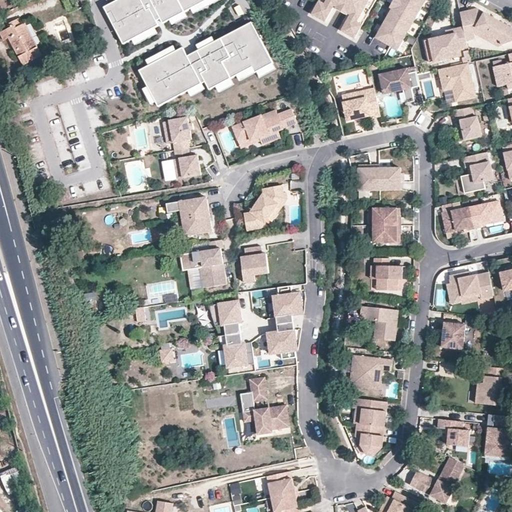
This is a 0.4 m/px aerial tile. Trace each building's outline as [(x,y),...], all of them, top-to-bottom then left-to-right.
[(119,0),(104,9),(123,45),(133,40),(155,29),(159,26),(157,22),(161,19),(163,24),(170,20),(185,12),(192,9),(207,0),(119,0)] [(207,0),(192,9),(195,14),(220,0),(207,0)] [(319,0),(312,14),(326,21),(334,6),(350,15),(342,31),(354,38),(376,0),(319,0)] [(376,38),(398,50),(426,0),(394,0),(390,8),(393,9),(376,38)] [(492,17),(477,8),(460,12),(464,27),(467,41),(476,38),(474,28),(477,28),(501,41),(502,45),(511,40),(511,28),(500,21),(498,25),(491,20),(492,17)] [(185,12),(170,20),(173,26),(188,18),(185,12)] [(40,47),(28,21),(23,24),(20,18),(9,23),(11,27),(0,32),(4,40),(9,37),(12,36),(18,48),(15,49),(23,65),(45,55),(40,47)] [(40,47),(45,43),(32,19),(28,21),(40,47)] [(254,23),(249,26),(257,40),(261,38),(262,38),(254,23)] [(200,51),(188,57),(183,48),(176,52),(150,66),(139,72),(148,88),(157,103),(159,108),(189,92),(202,85),(206,83),(210,91),(217,87),(231,79),(238,76),(253,67),(256,73),(257,73),(273,64),(274,63),(261,38),(257,40),(249,26),(249,24),(215,42),(200,51)] [(467,41),(464,27),(455,29),(456,34),(435,39),(440,61),(462,56),(460,50),(468,48),(467,41)] [(499,46),(502,45),(501,41),(477,28),(474,28),(474,32),(499,46)] [(155,29),(133,40),(136,46),(158,34),(155,29)] [(12,36),(9,37),(15,49),(18,48),(12,36)] [(200,51),(215,42),(213,37),(197,45),(200,51)] [(440,61),(435,39),(425,41),(430,63),(440,61)] [(150,66),(176,52),(173,47),(147,61),(150,66)] [(511,53),(509,54),(511,63),(494,67),(498,87),(508,85),(509,90),(511,89),(511,53)] [(394,66),(396,72),(380,75),(384,94),(403,90),(406,103),(415,101),(412,88),(420,86),(414,62),(394,66)] [(476,97),(468,63),(439,69),(444,91),(453,88),(456,102),(476,97)] [(273,64),(257,73),(260,78),(276,69),(273,64)] [(253,67),(238,76),(240,81),(256,73),(253,67)] [(231,79),(217,87),(220,93),(234,85),(231,79)] [(202,85),(189,92),(191,97),(205,90),(202,85)] [(157,103),(148,88),(143,91),(151,106),(157,103)] [(456,102),(453,88),(444,91),(447,104),(456,102)] [(381,116),(375,89),(343,96),(348,121),(370,116),(371,118),(381,116)] [(482,137),(478,117),(475,117),(473,107),(454,111),(457,122),(461,121),(465,141),(482,137)] [(297,123),(292,109),(278,114),(276,110),(233,126),(238,140),(250,135),(252,140),(260,137),(261,140),(263,145),(271,142),(281,138),(279,131),(284,129),(283,128),(297,123)] [(189,117),(170,120),(170,121),(174,142),(175,150),(189,148),(190,147),(189,139),(193,139),(192,133),(191,129),(190,124),(189,117)] [(168,143),(174,142),(170,121),(164,121),(168,143)] [(250,135),(238,140),(241,148),(261,140),(260,137),(252,140),(250,135)] [(191,156),(189,148),(175,150),(177,159),(174,159),(176,168),(182,168),(184,178),(202,175),(200,163),(198,155),(191,156)] [(495,179),(491,162),(490,162),(487,152),(464,158),(467,168),(469,167),(472,166),(473,174),(462,176),(465,193),(485,189),(484,181),(495,179)] [(401,190),(401,169),(380,169),(380,166),(372,166),(372,169),(359,169),(359,191),(401,190)] [(279,210),(274,207),(277,203),(276,194),(283,193),(283,192),(282,185),(262,189),(263,194),(253,213),(246,214),(248,231),(262,229),(268,219),(273,221),(279,210)] [(279,210),(287,198),(286,192),(283,192),(283,193),(276,194),(277,203),(274,207),(279,210)] [(184,220),(211,214),(209,204),(207,199),(202,200),(202,197),(167,204),(169,213),(182,211),(184,220)] [(499,201),(471,207),(475,229),(483,227),(482,225),(494,223),(493,218),(503,216),(499,201)] [(471,207),(442,214),(446,229),(456,227),(457,231),(468,229),(468,231),(475,229),(471,207)] [(400,209),(374,209),(374,210),(374,242),(374,243),(400,243),(400,234),(401,234),(401,226),(401,217),(400,217),(400,209)] [(212,221),(211,214),(184,220),(187,236),(209,232),(209,229),(214,229),(212,221)] [(227,285),(221,250),(224,249),(223,245),(223,241),(209,243),(211,251),(181,256),(184,271),(201,269),(204,289),(227,285)] [(262,246),(245,248),(246,256),(263,254),(262,246)] [(269,273),(267,253),(263,254),(246,256),(245,256),(246,260),(242,260),(244,276),(256,274),(269,273)] [(398,290),(399,279),(403,279),(403,266),(390,266),(390,258),(375,258),(375,266),(378,266),(378,279),(378,290),(398,290)] [(511,289),(511,270),(511,271),(501,273),(506,291),(511,289)] [(495,297),(489,273),(471,277),(470,272),(450,276),(452,284),(448,284),(451,300),(481,293),(483,300),(495,297)] [(292,286),(279,288),(280,296),(275,296),(277,317),(293,315),(304,314),(301,293),(293,294),(292,286)] [(82,302),(95,300),(94,292),(81,294),(82,302)] [(218,326),(225,325),(226,336),(231,367),(257,363),(255,343),(248,344),(242,344),(239,324),(245,323),(242,302),(212,306),(218,326)] [(146,306),(138,308),(139,321),(149,320),(146,306)] [(395,341),(399,310),(366,306),(365,320),(376,321),(375,338),(395,341)] [(293,315),(277,317),(279,332),(280,332),(296,330),(293,315)] [(462,349),(464,324),(443,322),(440,347),(462,349)] [(248,344),(245,323),(239,324),(242,344),(248,344)] [(279,332),(269,334),(272,354),(282,353),(283,360),(297,358),(296,351),(299,351),(296,330),(280,332),(279,332)] [(231,367),(226,336),(221,336),(231,367)] [(172,350),(161,352),(163,364),(174,362),(172,350)] [(392,371),(393,360),(354,356),(350,386),(381,390),(383,375),(378,375),(379,369),(383,370),(392,371)] [(506,378),(502,378),(503,368),(483,366),(482,375),(485,376),(485,383),(479,382),(477,403),(503,406),(506,378)] [(249,380),(250,392),(266,390),(264,378),(249,380)] [(266,393),(266,390),(250,392),(239,394),(242,412),(247,412),(248,422),(255,421),(257,435),(272,433),(272,430),(289,427),(286,405),(273,407),(274,411),(269,412),(268,408),(254,410),(253,402),(267,400),(266,393)] [(385,427),(387,411),(383,411),(384,402),(354,398),(353,408),(356,408),(363,409),(361,424),(381,426),(385,427)] [(361,424),(363,409),(356,408),(354,423),(357,424),(361,424)] [(508,458),(511,430),(509,430),(511,417),(493,415),(491,428),(487,427),(487,428),(484,455),(508,458)] [(469,447),(471,431),(463,430),(464,422),(439,419),(438,428),(449,429),(447,445),(469,447)] [(380,436),(381,426),(357,424),(356,434),(363,435),(362,445),(368,455),(375,456),(383,447),(384,436),(380,436)] [(454,487),(465,465),(450,457),(438,481),(418,471),(410,485),(447,503),(455,488),(454,487)] [(0,474),(0,484),(5,497),(21,490),(13,470),(0,474)] [(293,479),(291,471),(267,476),(272,498),(293,493),(290,480),(293,479)] [(489,487),(493,479),(486,476),(483,483),(489,487)] [(294,486),(293,479),(290,480),(293,493),(299,492),(294,486)] [(418,511),(416,511),(419,503),(396,491),(392,498),(388,496),(379,511),(418,511)] [(293,493),(272,498),(275,511),(299,511),(298,506),(296,507),(293,493)] [(160,502),(158,511),(138,511),(129,510),(128,511),(173,511),(175,505),(160,502)] [(356,511),(354,503),(346,506),(348,511),(356,511)]
